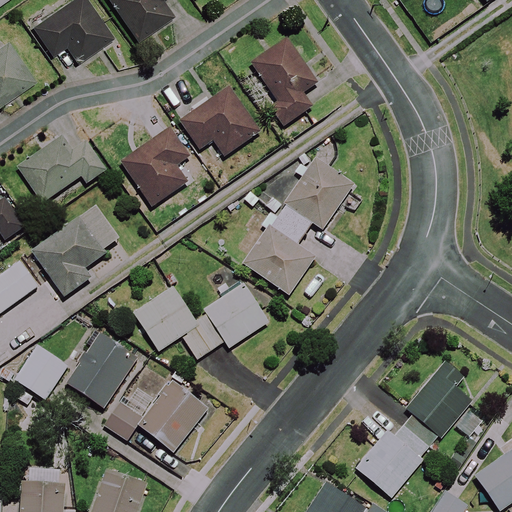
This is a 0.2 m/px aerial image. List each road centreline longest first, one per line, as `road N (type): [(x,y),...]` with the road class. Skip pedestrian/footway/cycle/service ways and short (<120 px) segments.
road 1 (residential): [(220,511),(419,263)]
road 2 (residential): [(270,0),(138,86),(68,97),(0,143)]
road 3 (residential): [(419,263),(433,203),(428,146),(390,67),(341,0)]
